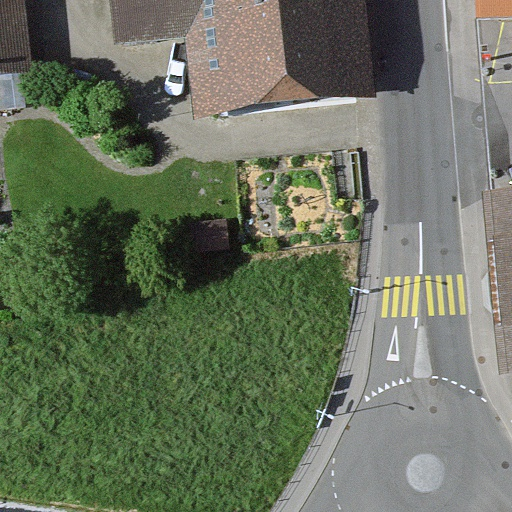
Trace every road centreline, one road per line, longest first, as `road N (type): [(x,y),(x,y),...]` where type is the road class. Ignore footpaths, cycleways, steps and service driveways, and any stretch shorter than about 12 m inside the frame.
road 1 (tertiary): [(425,412),(413,123)]
road 2 (tertiary): [(425,412),(381,430),(367,450),(362,474),(375,511)]
road 3 (tertiary): [(480,503),(483,453),(450,417),(425,412)]
road 4 (tertiary): [(413,123),(404,0)]
